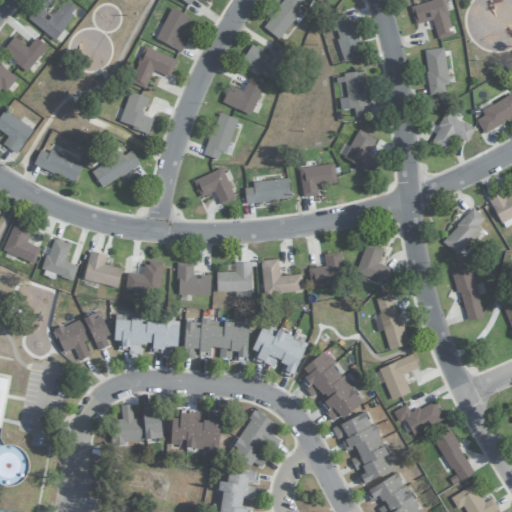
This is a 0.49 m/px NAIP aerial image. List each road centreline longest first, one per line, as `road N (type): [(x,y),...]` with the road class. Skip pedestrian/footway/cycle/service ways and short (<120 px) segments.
road 1 (residential): [(0,178),(111,224),(219,232),(386,206),(511,144)]
road 2 (residential): [(374,0),(434,341),(511,479)]
road 3 (residential): [(97,398),(135,381),(235,386),(267,396),(292,419),(343,511)]
road 4 (residential): [(142,229),(172,130),(240,0)]
road 5 (residential): [(97,398),(75,428),(64,511)]
